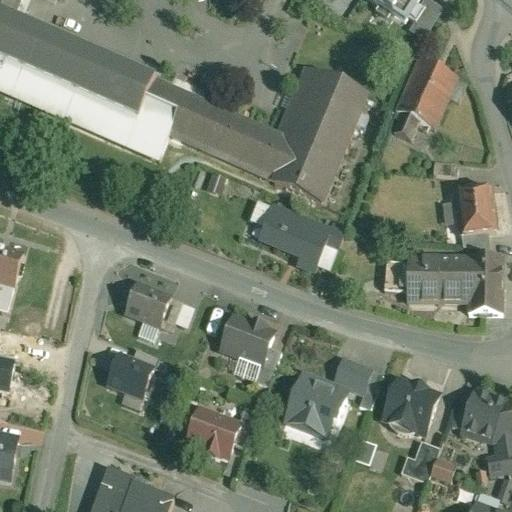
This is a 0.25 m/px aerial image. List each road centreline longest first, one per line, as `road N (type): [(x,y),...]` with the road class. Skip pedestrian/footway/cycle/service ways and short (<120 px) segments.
road 1 (residential): [(511,359),(337,314),(98,226)]
road 2 (residential): [(61,424),(251,502)]
road 3 (residential): [(98,226),(61,424)]
road 4 (residential): [(511,180),(480,74),(480,46),(497,0)]
